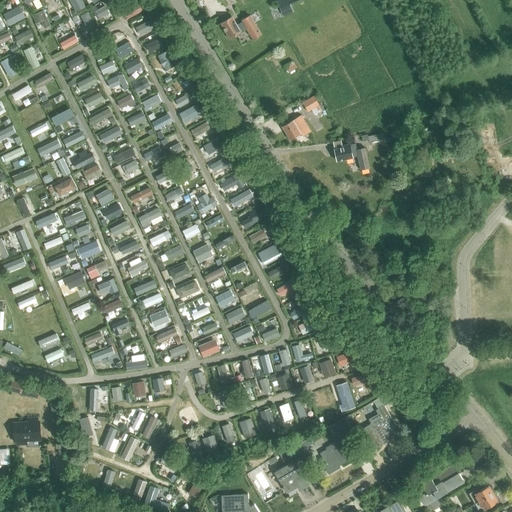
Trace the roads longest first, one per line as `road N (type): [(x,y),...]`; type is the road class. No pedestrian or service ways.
road 1 (unclassified): [(442,376),(277,170),(176,0)]
road 2 (residential): [(442,376),(464,359),(461,255),(511,198)]
road 3 (residential): [(314,511),(477,418)]
